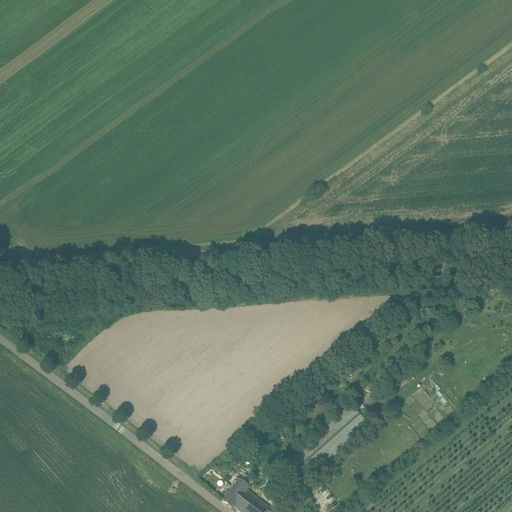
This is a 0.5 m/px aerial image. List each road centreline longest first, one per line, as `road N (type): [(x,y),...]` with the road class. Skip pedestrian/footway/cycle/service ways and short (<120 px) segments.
road 1 (track): [(511,232),(0,271)]
road 2 (unclassified): [(227,511),(0,339)]
